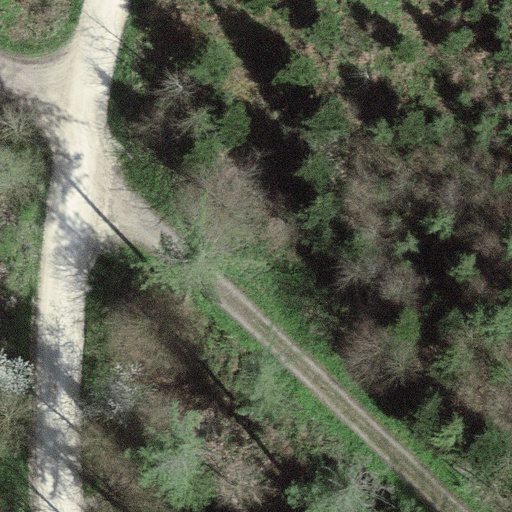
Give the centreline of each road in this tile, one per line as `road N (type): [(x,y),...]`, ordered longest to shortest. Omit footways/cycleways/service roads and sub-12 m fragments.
road 1 (track): [(0,81),(445,511)]
road 2 (unclassified): [(62,511),(62,290),(76,154),(112,0)]
